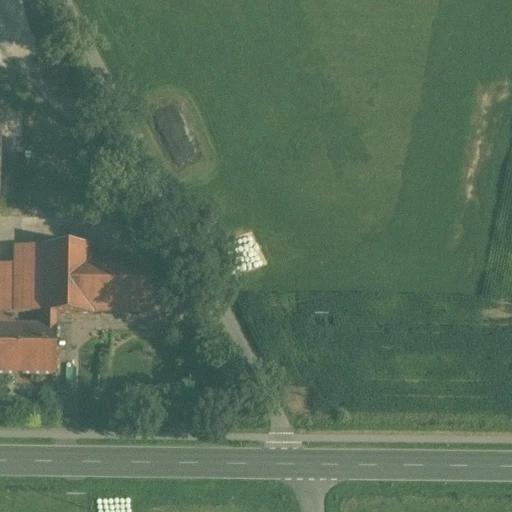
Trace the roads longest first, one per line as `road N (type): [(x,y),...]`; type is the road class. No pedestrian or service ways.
road 1 (unclassified): [(61,0),(296,465)]
road 2 (primary): [(296,465),(0,461)]
road 3 (primary): [(511,468),(296,465)]
road 4 (unknown): [(198,266),(76,274)]
